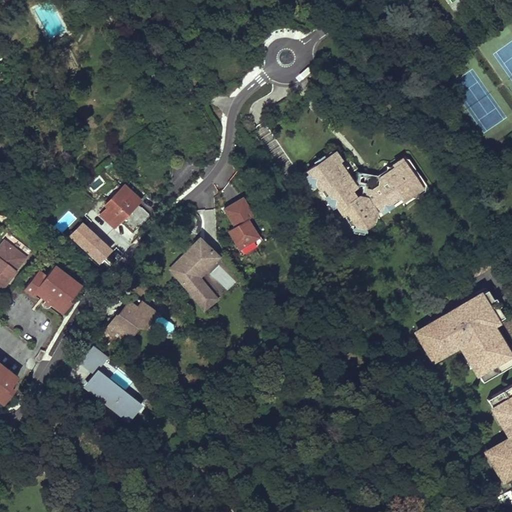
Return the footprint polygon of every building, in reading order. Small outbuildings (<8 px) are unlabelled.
[(448,139),(439,126),(427,136),(436,148),(448,139)] [(330,153),(304,169),(307,174),(314,175),(313,182),(317,189),(321,187),(327,195),(334,197),(332,204),(339,215),(343,213),(352,226),(359,227),(375,217),(372,212),(377,209),(378,202),(385,203),(396,197),(399,202),(407,197),(408,190),(415,191),(423,187),(406,160),(383,174),(381,183),(368,191),(352,188),(344,185),(342,181),(342,176),(355,168),(347,157),(337,163),(330,153)] [(123,184),(105,203),(107,205),(100,213),(112,224),(117,219),(133,233),(150,214),(137,203),(140,199),(123,184)] [(239,249),(257,238),(256,236),(246,220),(252,216),(242,199),(224,210),(235,227),(228,231),(238,247),(239,249)] [(112,250),(81,221),(68,235),(99,264),(112,250)] [(239,249),(238,247),(236,248),(242,256),(257,247),(261,240),(258,235),(256,236),(257,238),(239,249)] [(0,290),(1,292),(28,254),(3,236),(0,241),(0,290)] [(216,300),(198,278),(205,271),(203,268),(216,255),(199,239),(179,260),(181,261),(172,270),(180,278),(178,280),(204,310),(216,300)] [(461,285),(492,266),(485,255),(455,276),(461,285)] [(80,285),(53,264),(51,267),(78,288),(80,285)] [(42,278),(35,273),(24,287),(34,295),(36,292),(40,287),(59,303),(55,308),(62,313),(71,303),(68,300),(78,288),(51,267),(44,275),(42,278)] [(59,303),(40,287),(36,292),(43,298),(50,304),(55,308),(59,303)] [(479,381),(511,361),(511,357),(491,322),(499,317),(483,288),(455,304),(457,307),(414,333),(429,359),(455,343),(479,381)] [(132,295),(117,316),(120,318),(131,303),(136,307),(138,305),(149,312),(149,315),(153,311),(132,295)] [(50,304),(43,298),(42,300),(41,301),(42,306),(48,307),(49,306),(50,304)] [(136,307),(131,303),(120,318),(117,316),(116,315),(105,330),(125,345),(137,328),(140,328),(149,315),(149,312),(138,305),(136,307)] [(511,346),(511,320),(510,316),(498,324),(511,346)] [(106,358),(91,346),(80,360),(95,372),(106,358)] [(16,377),(0,364),(0,369),(14,381),(16,377)] [(0,404),(0,405),(8,395),(4,393),(8,388),(14,381),(0,369),(0,404)] [(85,387),(120,415),(123,411),(132,417),(140,408),(96,373),(85,387)] [(483,453),(498,478),(511,469),(511,382),(485,399),(507,438),(483,453)] [(128,422),(132,417),(123,411),(120,415),(128,422)] [(511,503),(511,491),(498,500),(504,509),(511,503)]
